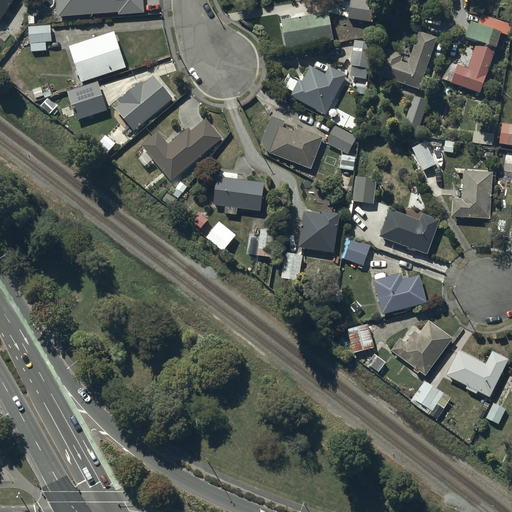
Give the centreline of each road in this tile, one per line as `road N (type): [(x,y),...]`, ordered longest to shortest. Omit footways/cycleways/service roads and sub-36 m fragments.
road 1 (trunk): [(11,326),(129,443),(253,511)]
road 2 (trunk): [(11,326),(104,511)]
road 3 (trunk): [(83,511),(0,379)]
